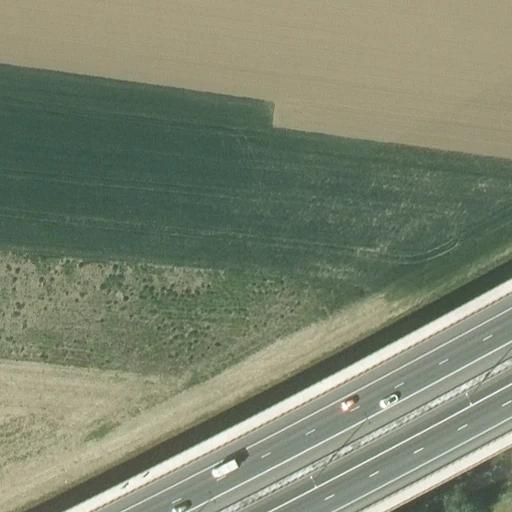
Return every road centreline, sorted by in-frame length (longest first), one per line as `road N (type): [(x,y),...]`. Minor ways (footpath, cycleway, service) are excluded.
road 1 (motorway): [(511,305),(113,511)]
road 2 (motorway): [(262,511),(511,381)]
